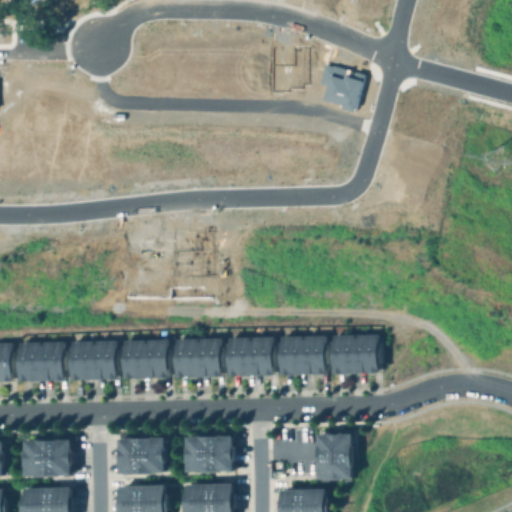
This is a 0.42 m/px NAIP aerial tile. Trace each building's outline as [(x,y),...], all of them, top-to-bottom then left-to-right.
[(382,372),(381,333),(334,334),(335,373),(382,372)] [(282,335),(283,374),(329,373),(328,334),(282,335)] [(276,335),(229,336),(231,375),(277,374),(276,335)] [(224,336),(177,338),(178,376),(225,375),(224,336)] [(126,378),(172,376),(171,338),(125,340),(126,378)] [(73,379),(120,378),(119,339),(72,340),(73,379)] [(20,342),(21,380),(67,379),(66,340),(20,342)] [(0,342),(0,381),(15,381),(15,348),(2,348),(1,343),(0,342)] [(320,479),(356,478),(355,432),(319,433),(320,479)] [(235,471),(235,435),(188,435),(188,471),(235,471)] [(120,437),(120,473),(170,472),(169,436),(120,437)] [(26,439),(26,475),(73,475),(73,439),(26,439)] [(0,476),(6,476),(5,466),(9,466),(9,440),(0,440),(0,476)] [(236,511),(235,482),(189,483),(189,511),(236,511)] [(121,511),(170,511),(170,484),(121,484),(121,511)] [(27,511),(73,511),(73,486),(27,487),(27,511)] [(0,487),(0,511),(8,511),(8,487),(0,487)] [(283,511),(333,511),(333,487),(283,488),(283,511)]
